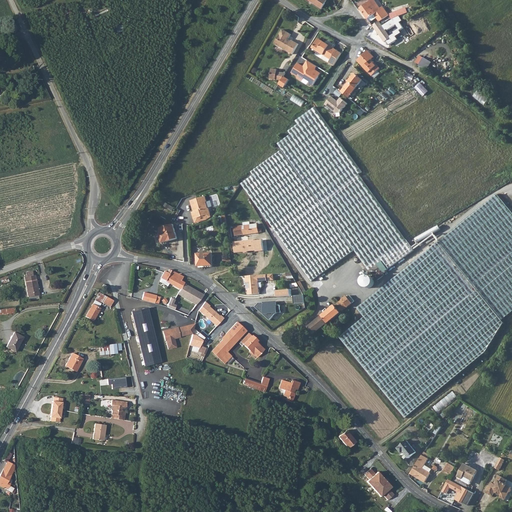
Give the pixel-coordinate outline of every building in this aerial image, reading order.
[(309,0),(322,8),(327,0),(309,0)] [(384,8),(381,9),(374,0),(371,0),(360,8),(374,27),(380,22),(383,19),(389,15),(384,8)] [(400,16),(402,15),(408,13),(407,11),(406,8),(389,14),(392,20),(396,17),(400,16)] [(392,20),(383,26),(382,25),(380,22),(374,27),(385,42),(387,41),(389,45),(398,39),(396,36),(402,33),(400,30),(404,28),(400,22),(403,20),(400,16),(396,17),(392,20)] [(282,29),(274,43),(292,55),(298,45),(292,41),(291,43),(287,41),(291,35),(282,29)] [(334,66),(342,53),(318,39),(312,48),(323,55),(322,58),(325,61),(334,66)] [(374,57),(368,51),(358,61),(372,76),(380,68),(377,65),(376,66),(371,60),(374,57)] [(425,63),(419,60),(417,64),(422,68),(425,63)] [(315,66),(308,61),(304,67),(303,68),(301,67),(302,66),(298,63),(292,72),(298,76),(297,78),(302,81),(305,78),(310,81),(309,83),(313,86),(321,74),(315,70),(316,69),(314,68),(315,66)] [(286,73),(277,72),(278,70),(272,69),(270,79),(276,80),(281,81),(286,73)] [(363,80),(355,74),(346,86),(353,92),(363,80)] [(289,80),(284,76),(281,81),(279,85),(284,88),(289,80)] [(421,83),(416,88),(423,96),(429,91),(421,83)] [(341,91),(349,97),(353,92),(346,86),(341,91)] [(474,97),(485,105),(490,99),(479,90),(474,97)] [(302,107),(306,101),(295,95),(292,100),(302,107)] [(336,100),(332,96),(325,104),(336,113),(341,112),(348,103),(341,98),(337,102),(335,101),(336,100)] [(254,175),(241,184),(312,282),(355,251),(377,281),(385,275),(384,273),(389,270),(388,269),(414,251),(359,174),(363,172),(316,107),(296,121),(299,124),(288,132),(291,135),(278,144),(283,150),(252,172),(254,175)] [(365,310),(361,313),(365,317),(340,337),(406,418),(486,352),(504,323),(501,320),(511,311),(511,211),(497,194),(362,305),(365,310)] [(192,212),(194,219),(211,214),(209,208),(209,209),(207,202),(206,196),(191,201),(193,209),(195,209),(195,211),(192,212)] [(196,224),(208,220),(212,217),(211,214),(194,219),(196,224)] [(250,225),(250,222),(244,223),(244,226),(229,227),(231,242),(236,241),(235,236),(259,233),(262,232),(262,229),(258,229),(258,224),(250,225)] [(162,243),(177,239),(173,224),(160,228),(161,233),(159,234),(162,243)] [(255,240),(233,242),(235,253),(243,252),(244,253),(247,253),(248,252),(248,251),(250,250),(252,251),(255,251),(256,252),(263,251),(262,240),(255,241),(255,240)] [(198,266),(213,266),(212,253),(197,254),(198,266)] [(160,278),(181,289),(184,283),(185,282),(183,281),(181,280),(184,276),(175,272),(169,269),(167,272),(164,271),(160,278)] [(257,275),(246,276),(246,284),(247,284),(248,295),(259,294),(258,280),(260,280),(260,281),(267,280),(266,274),(257,275)] [(39,295),(35,275),(24,277),(28,297),(39,295)] [(364,278),(363,280),(363,281),(363,283),(364,285),(365,286),(366,287),(367,287),(368,287),(370,287),(372,287),(372,286),(374,285),(374,283),(375,282),(374,280),(374,279),(373,278),(372,276),(371,276),(369,276),(367,276),(366,276),(364,278)] [(306,291),(301,281),(298,282),(304,293),(306,291)] [(196,305),(204,295),(184,283),(181,289),(178,294),(196,305)] [(110,307),(113,300),(99,292),(95,298),(96,299),(93,304),(92,304),(85,316),(93,321),(100,308),(98,307),(101,302),(110,307)] [(157,295),(144,292),(142,299),(155,303),(157,295)] [(304,295),(293,296),(294,304),(304,303),(304,295)] [(314,334),(352,303),(347,296),(308,327),(314,334)] [(216,326),(223,318),(220,315),(220,316),(209,306),(210,305),(205,301),(198,310),(216,326)] [(276,301),(259,303),(255,307),(262,314),(265,314),(265,317),(269,321),(276,313),(281,313),(280,305),(277,305),(276,301)] [(147,308),(131,312),(138,340),(154,336),(147,308)] [(240,326),(236,322),(225,334),(226,335),(222,339),(211,351),(219,358),(222,361),(225,363),(231,356),(227,351),(239,338),(246,331),(240,326)] [(195,324),(178,328),(178,327),(169,329),(169,331),(163,332),(165,341),(166,341),(168,349),(176,347),(174,338),(180,337),(180,336),(192,333),(195,324)] [(15,352),(23,337),(14,332),(6,347),(15,352)] [(255,342),(257,340),(248,333),(240,342),(250,351),(249,352),(251,354),(252,353),(253,354),(257,357),(264,350),(257,343),(255,342)] [(193,334),(190,345),(200,348),(204,341),(197,335),(193,334)] [(155,339),(154,336),(138,340),(145,366),(161,362),(155,339)] [(100,355),(110,354),(109,344),(99,345),(100,355)] [(116,344),(109,344),(110,354),(117,353),(116,344)] [(82,359),(72,353),(66,366),(75,371),(82,359)] [(112,385),(112,389),(126,387),(125,377),(107,379),(108,385),(112,385)] [(261,383),(260,384),(267,386),(267,385),(269,379),(263,377),(261,383)] [(243,385),(258,390),(260,384),(245,379),(243,385)] [(291,381),(290,382),(282,380),(279,388),(285,390),(283,396),(287,397),(286,400),(292,403),(294,395),(293,393),(292,393),(293,390),(292,390),(293,388),(295,389),(297,390),(300,382),(294,380),(293,382),(291,381)] [(260,384),(258,390),(264,392),(267,386),(260,384)] [(84,394),(81,394),(80,403),(89,403),(89,395),(84,394)] [(62,398),(53,397),(52,401),(51,409),(50,417),(50,421),(59,422),(61,410),(62,398)] [(127,402),(111,400),(110,404),(112,405),(111,409),(112,410),(111,418),(124,420),(125,411),(122,411),(122,408),(124,408),(126,407),(127,402)] [(104,435),(105,425),(95,423),(93,439),(101,440),(103,441),(104,435)] [(355,442),(346,430),(338,436),(343,442),(348,448),(355,442)] [(409,458),(416,452),(407,441),(398,448),(402,453),(404,452),(409,458)] [(429,459),(427,457),(423,455),(410,473),(425,482),(431,473),(423,468),(429,459)] [(505,460),(500,457),(495,468),(499,470),(505,460)] [(0,483),(0,486),(4,488),(4,487),(7,482),(14,469),(14,466),(14,465),(8,461),(0,474),(0,483)] [(451,475),(456,467),(448,463),(444,470),(451,475)] [(472,481),(478,471),(465,464),(458,477),(462,479),(464,476),(472,481)] [(370,468),(364,473),(369,479),(366,481),(380,496),(382,494),(387,500),(394,494),(389,489),(391,487),(384,479),(377,471),(375,473),(370,468)] [(507,480),(499,475),(494,484),(491,482),(485,493),(492,496),(494,492),(495,491),(497,492),(498,492),(499,492),(499,493),(499,495),(501,495),(499,497),(505,500),(509,492),(511,492),(511,490),(511,488),(511,487),(505,484),(507,480)] [(447,479),(442,491),(447,493),(449,488),(458,493),(455,499),(462,502),(468,490),(447,479)] [(13,490),(14,488),(9,485),(10,483),(7,482),(4,487),(8,488),(7,490),(12,492),(13,490)] [(468,490),(462,502),(468,505),(474,493),(468,490)]
